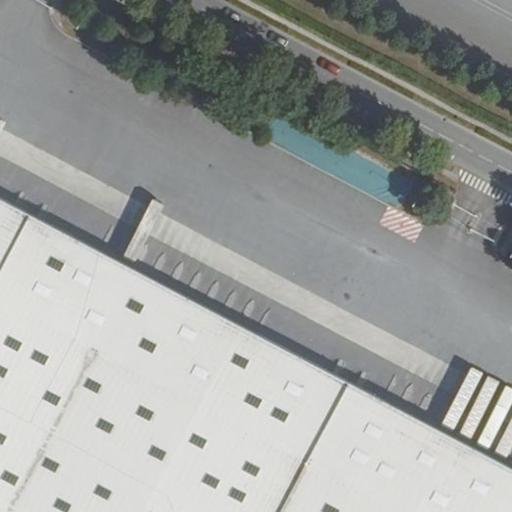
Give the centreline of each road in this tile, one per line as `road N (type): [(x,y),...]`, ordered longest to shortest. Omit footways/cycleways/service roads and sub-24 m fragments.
road 1 (unknown): [(0,42),(23,0),(511,3)]
road 2 (unknown): [(423,281),(0,67)]
road 3 (unclassified): [(511,170),(188,0)]
road 4 (unknown): [(486,157),(423,281)]
